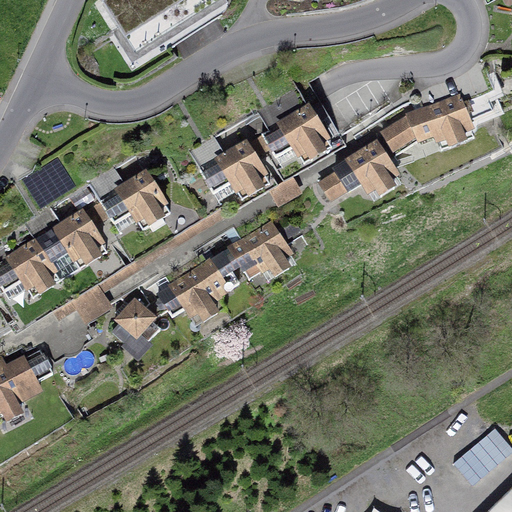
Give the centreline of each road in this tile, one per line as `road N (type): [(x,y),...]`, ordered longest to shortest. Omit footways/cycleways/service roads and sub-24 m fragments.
road 1 (residential): [(39,76),(81,96),(128,96),(237,40),(362,15),(391,0)]
road 2 (residential): [(450,0),(447,52),(425,64),(347,69),(316,86)]
